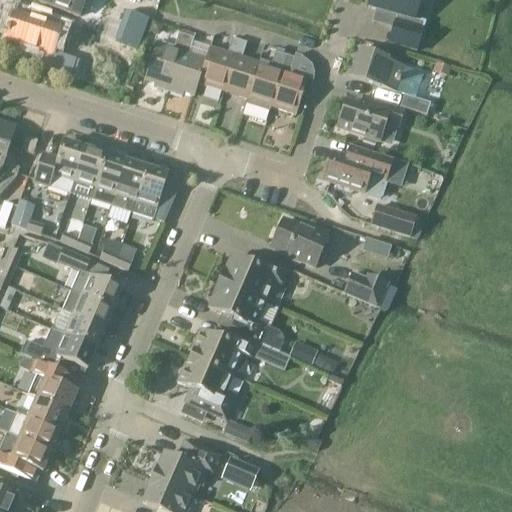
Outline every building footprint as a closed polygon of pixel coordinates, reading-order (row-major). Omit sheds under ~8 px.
[(40,0),(39,3),(79,18),(85,0),(40,0)] [(390,44),(417,52),(425,23),(415,20),(421,0),(371,0),(369,8),(398,17),(390,44)] [(76,61),(54,54),(62,29),(46,24),(47,20),(32,15),(30,19),(13,13),(3,42),(44,55),(40,68),(70,78),(76,61)] [(115,42),(138,50),(148,21),(125,13),(115,42)] [(163,27),(153,24),(149,34),(159,37),(163,27)] [(154,88),(169,92),(187,33),(181,31),(180,34),(179,34),(174,50),(157,44),(145,81),(155,85),(154,88)] [(194,97),(198,85),(207,60),(189,54),(194,39),(193,39),(194,35),(187,33),(169,92),(183,97),(184,94),(194,97)] [(198,85),(223,93),(240,42),(233,39),(228,55),(210,49),(207,60),(198,85)] [(223,93),(247,101),(259,65),(242,59),(247,44),(240,42),(223,93)] [(400,84),(402,79),(400,78),(403,68),(376,59),(376,56),(360,51),(352,77),(379,86),(378,89),(395,94),(398,84),(400,84)] [(260,61),(259,65),(247,101),(254,103),(253,107),(270,112),(271,108),(288,57),(276,53),(272,65),(260,61)] [(288,57),(271,108),(296,116),(302,97),(308,80),(290,75),(295,60),(288,57)] [(436,65),(433,73),(447,78),(450,70),(436,65)] [(313,82),(308,80),(302,97),(308,99),(313,82)] [(401,109),(427,117),(431,105),(405,96),(401,109)] [(337,131),(380,144),(386,125),(398,129),(404,110),(374,100),(370,111),(367,112),(361,110),(361,109),(346,104),(337,131)] [(0,196),(16,179),(19,171),(5,166),(17,128),(0,122),(0,196)] [(25,138),(21,152),(34,156),(38,142),(25,138)] [(33,184),(70,195),(85,150),(63,143),(58,160),(42,155),(33,184)] [(364,194),(370,178),(385,183),(387,178),(393,161),(364,152),(351,148),(347,159),(333,155),(324,181),(364,194)] [(90,201),(91,201),(106,156),(85,150),(70,195),(71,196),(74,185),(94,191),(90,201)] [(91,201),(111,208),(126,163),(106,156),(91,201)] [(111,208),(132,215),(147,170),(126,163),(111,208)] [(147,170),(132,215),(153,222),(168,177),(147,170)] [(371,227),(409,239),(415,220),(377,208),(371,227)] [(283,222),(271,250),(315,269),(327,241),(283,222)] [(31,224),(27,234),(42,239),(45,228),(31,224)] [(60,245),(74,251),(78,241),(64,235),(60,245)] [(78,241),(74,251),(88,257),(92,247),(78,241)] [(387,262),(391,249),(366,241),(362,254),(387,262)] [(13,251),(7,264),(16,268),(22,255),(13,251)] [(79,274),(71,291),(114,309),(123,290),(89,276),(85,274),(90,263),(63,251),(57,265),(79,274)] [(99,261),(114,267),(118,258),(103,252),(99,261)] [(225,272),(219,284),(265,304),(274,284),(282,288),(290,271),(249,255),(245,264),(232,259),(226,272),(225,272)] [(118,258),(114,267),(128,273),(132,264),(118,258)] [(16,268),(7,264),(1,280),(10,284),(16,268)] [(353,276),(345,295),(377,309),(387,286),(369,278),(367,282),(353,276)] [(232,320),(227,332),(257,345),(265,328),(256,324),(265,304),(219,284),(214,297),(215,297),(210,310),(232,320)] [(106,329),(114,309),(71,291),(62,313),(71,317),(72,315),(106,329)] [(53,330),(63,334),(97,349),(106,329),(72,315),(71,317),(62,313),(60,312),(53,330)] [(29,346),(24,356),(65,373),(69,363),(87,371),(97,349),(63,334),(53,330),(51,329),(42,352),(29,346)] [(194,352),(191,359),(233,377),(242,356),(253,360),(253,359),(273,367),(279,354),(257,345),(227,332),(225,331),(221,342),(200,333),(192,351),(194,352)] [(296,345),(290,359),(311,368),(317,354),(296,345)] [(28,396),(36,400),(69,414),(72,405),(75,406),(77,405),(80,399),(79,396),(77,395),(78,394),(75,392),(80,379),(65,373),(24,356),(23,360),(31,363),(27,372),(37,377),(28,396)] [(233,377),(191,359),(188,366),(186,366),(178,384),(192,390),(195,397),(190,407),(226,422),(236,398),(226,394),(233,377)] [(19,409),(17,415),(60,434),(69,414),(36,400),(30,414),(19,409)] [(8,434),(19,439),(19,440),(51,454),(55,445),(57,446),(60,445),(63,438),(62,436),(60,435),(60,434),(17,415),(8,434)] [(225,434),(236,439),(241,428),(230,423),(225,434)] [(0,468),(36,484),(40,473),(43,474),(43,473),(45,473),(48,472),(51,465),(50,463),(48,462),(51,454),(19,440),(19,439),(8,434),(7,434),(0,450),(0,468)] [(319,444),(318,443),(306,438),(303,445),(316,451),(319,446),(319,444)] [(164,455),(153,480),(194,498),(199,486),(203,485),(209,473),(212,475),(219,458),(189,445),(184,458),(177,460),(164,455)] [(233,457),(225,473),(250,485),(256,473),(245,468),(247,463),(233,457)] [(0,511),(13,511),(18,500),(7,495),(12,484),(0,479),(0,511)] [(188,511),(194,498),(153,480),(142,504),(159,511),(188,511)]
